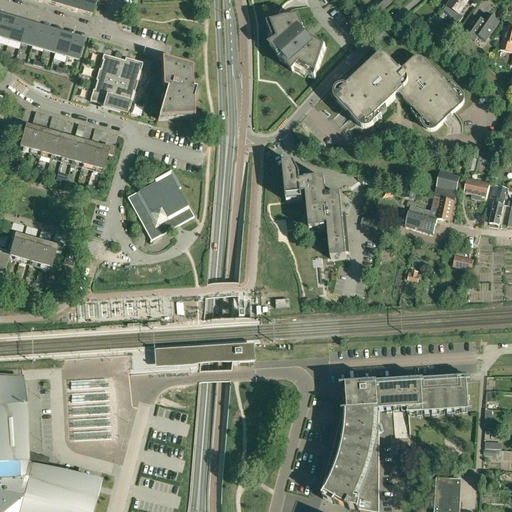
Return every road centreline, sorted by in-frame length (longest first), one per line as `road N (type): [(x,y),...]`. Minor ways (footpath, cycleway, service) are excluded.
road 1 (tertiary): [(199,483),(224,179)]
road 2 (unclassified): [(116,511),(151,382),(303,377)]
road 3 (residential): [(242,140),(277,137),(418,0)]
road 4 (tertiary): [(217,0),(224,179)]
road 5 (residential): [(473,357),(320,368),(303,377)]
road 6 (residential): [(134,139),(126,126),(43,102),(0,76)]
road 7 (residential): [(477,474),(485,350),(511,348)]
road 8 (unclassified): [(303,377),(306,391),(276,495)]
